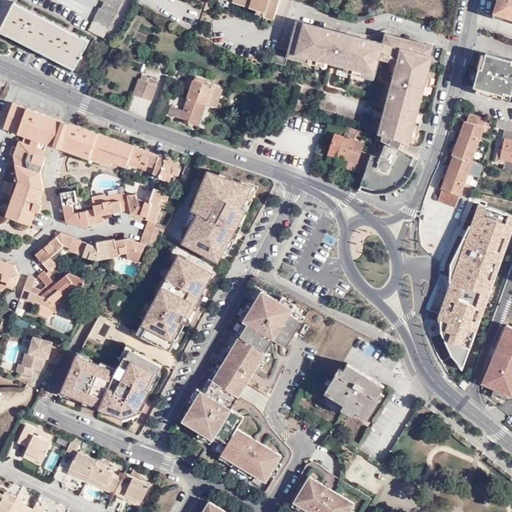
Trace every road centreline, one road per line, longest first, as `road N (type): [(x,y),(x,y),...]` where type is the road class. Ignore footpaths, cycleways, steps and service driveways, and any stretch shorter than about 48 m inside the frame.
road 1 (unclassified): [(0,67),(298,179)]
road 2 (residential): [(298,179),(149,455)]
road 3 (residential): [(477,0),(444,131),(415,202),(378,224)]
road 4 (unclassified): [(415,346),(449,395),(511,443)]
